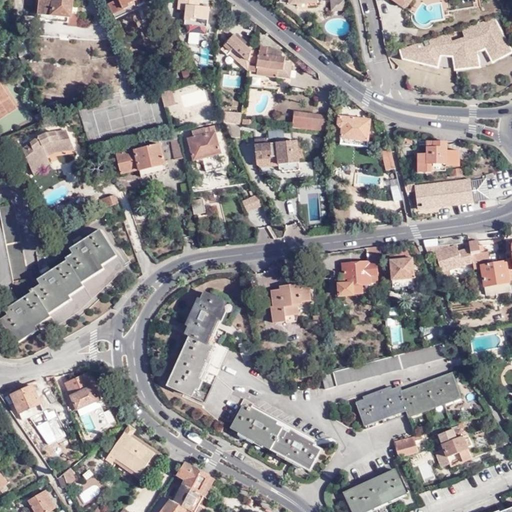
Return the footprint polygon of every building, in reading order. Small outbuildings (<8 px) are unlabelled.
[(42,0),(41,17),(40,21),(69,24),(70,19),(74,19),(75,0),(42,0)] [(111,0),(114,5),(122,1),(126,11),(137,6),(135,3),(141,0),(111,0)] [(208,8),(203,8),(201,8),(201,0),(178,0),(178,9),(186,10),(185,25),(189,25),(208,26),(209,8),(208,8)] [(330,0),(331,10),(344,10),(344,0),(330,0)] [(394,0),(406,9),(412,0),(394,0)] [(450,33),(400,50),(402,59),(438,68),(441,56),(453,57),(455,71),(482,68),(479,52),(486,49),(493,64),(511,53),(511,45),(496,16),(463,29),(466,36),(453,40),(450,33)] [(248,67),(251,48),(248,46),(232,33),(220,48),(228,54),(229,51),(245,54),(244,66),(248,67)] [(249,41),(248,46),(251,48),(248,67),(248,68),(258,70),(257,73),(278,76),(278,73),(292,76),(294,61),(284,59),(284,55),(274,53),(275,46),(260,44),(259,49),(256,48),(257,42),(252,42),(249,41)] [(163,95),(164,105),(175,104),(174,94),(163,95)] [(222,111),(224,119),(225,122),(226,125),(237,126),(238,126),(240,113),(222,111)] [(294,128),(312,129),(313,113),(296,111),(294,128)] [(327,130),(329,114),(313,113),(312,129),(327,130)] [(343,128),(342,139),(368,142),(370,120),(339,117),(338,124),(340,128),(343,128)] [(241,137),(237,126),(226,125),(232,136),(241,137)] [(196,137),(187,140),(194,162),(196,161),(197,164),(204,162),(206,167),(223,162),(221,155),(222,155),(214,127),(206,129),(207,134),(204,135),(204,134),(195,136),(196,137)] [(23,150),(32,169),(49,157),(49,156),(46,150),(53,147),(55,154),(75,150),(69,131),(68,131),(56,132),(44,134),(41,135),(23,150)] [(176,160),(183,159),(178,132),(170,133),(176,160)] [(287,171),(287,164),(297,163),(297,153),(302,153),(301,144),(296,144),(296,141),(267,143),(269,165),(277,165),(278,168),(281,172),(287,171)] [(432,171),(432,170),(432,164),(446,164),(448,164),(448,169),(448,170),(450,170),(450,177),(462,175),(461,154),(447,155),(447,142),(436,142),(436,147),(427,148),(427,152),(417,152),(418,171),(432,171)] [(269,165),(267,143),(253,144),(255,166),(269,165)] [(136,151),(118,155),(122,175),(140,171),(142,178),(167,171),(161,145),(140,150),(139,148),(135,149),(136,151)] [(386,171),(395,169),(389,146),(380,148),(386,171)] [(46,150),(49,156),(55,154),(53,147),(46,150)] [(49,157),(32,169),(35,177),(52,165),(49,157)] [(287,171),(298,170),(297,163),(287,164),(287,171)] [(488,177),(474,179),(477,202),(491,200),(488,177)] [(418,184),(408,186),(409,193),(419,192),(421,209),(421,210),(439,207),(477,202),(474,179),(418,187),(418,184)] [(394,201),(402,199),(398,184),(391,185),(394,201)] [(256,193),(242,200),(247,212),(262,204),(256,193)] [(115,196),(99,201),(102,210),(117,205),(115,196)] [(193,201),(194,213),(205,212),(204,200),(193,201)] [(232,214),(232,202),(223,202),(223,214),(232,214)] [(11,205),(0,207),(0,218),(14,278),(26,276),(11,205)] [(441,217),(439,207),(421,210),(421,209),(414,210),(416,221),(441,217)] [(267,242),(280,239),(272,224),(264,225),(267,242)] [(107,258),(116,252),(103,231),(78,248),(80,251),(68,259),(70,263),(45,280),(46,282),(34,290),(36,293),(11,311),(13,314),(1,322),(14,341),(30,331),(28,328),(43,319),(42,317),(63,302),(61,299),(78,288),(77,285),(98,271),(96,268),(108,260),(107,258)] [(470,243),(471,251),(472,255),(482,253),(480,242),(470,243)] [(352,285),(363,284),(369,283),(377,282),(374,259),(379,258),(378,246),(364,248),(366,263),(341,265),(342,280),(338,280),(339,295),(353,293),(352,285)] [(443,275),(474,265),(472,255),(471,251),(457,253),(456,247),(449,248),(449,246),(424,249),(428,257),(437,256),(443,275)] [(415,257),(420,255),(417,247),(412,249),(415,257)] [(105,269),(120,259),(116,252),(107,258),(108,260),(96,268),(98,271),(77,285),(78,288),(61,299),(63,302),(42,317),(43,319),(28,328),(30,331),(14,341),(16,346),(39,331),(37,329),(52,318),(51,316),(73,301),(71,299),(87,288),(86,286),(107,271),(105,269)] [(482,253),(472,255),(474,265),(475,275),(479,274),(478,263),(490,261),(489,257),(488,252),(482,253)] [(510,279),(511,279),(511,272),(509,258),(508,254),(489,257),(490,261),(491,261),(491,263),(493,263),(494,265),(482,267),(483,273),(484,281),(484,285),(485,287),(511,282),(510,279)] [(411,257),(388,260),(391,288),(414,285),(411,257)] [(112,286),(128,273),(120,259),(105,269),(107,271),(86,286),(87,288),(71,299),(73,301),(51,316),(52,318),(58,327),(63,324),(80,312),(96,299),(112,286)] [(482,267),(494,265),(493,263),(491,263),(491,261),(490,261),(478,263),(479,274),(483,273),(482,267)] [(511,289),(511,282),(485,287),(486,295),(511,289)] [(286,324),(285,318),(297,316),(296,306),(301,305),(300,303),(310,302),(307,284),(289,287),(290,290),(280,292),(271,293),(273,307),(269,308),(272,326),(286,324)] [(353,293),(363,292),(363,284),(352,285),(353,293)] [(194,320),(189,330),(191,330),(188,336),(193,338),(189,346),(192,347),(187,356),(185,354),(181,363),(184,364),(175,382),(172,381),(169,388),(192,399),(191,400),(205,406),(218,379),(205,372),(207,367),(220,373),(230,353),(216,346),(214,348),(208,345),(212,338),(224,312),(227,306),(206,295),(203,302),(198,310),(196,309),(192,318),(194,320)] [(228,314),(224,312),(212,338),(215,340),(228,314)] [(296,323),(297,316),(285,318),(286,324),(296,323)] [(317,330),(324,330),(323,321),(315,322),(317,330)] [(441,345),(333,374),(337,389),(445,360),(441,345)] [(184,364),(181,363),(172,381),(175,382),(184,364)] [(399,389),(392,391),(364,403),(358,405),(368,432),(384,425),(410,416),(411,419),(461,399),(452,374),(444,377),(445,380),(427,387),(427,386),(409,393),(408,391),(401,394),(399,389)] [(87,376),(66,382),(76,414),(97,408),(87,376)] [(326,392),(334,390),(330,376),(322,378),(326,392)] [(427,387),(445,380),(444,377),(422,386),(408,391),(409,393),(427,386),(427,387)] [(16,397),(21,407),(28,421),(51,410),(45,399),(42,401),(36,388),(16,397)] [(391,389),(363,400),(364,403),(392,391),(391,389)] [(261,447),(278,456),(302,469),(310,473),(322,453),(315,450),(307,445),(307,443),(299,438),(297,441),(288,436),(276,429),(267,424),(268,422),(260,417),(258,419),(250,414),(251,412),(254,407),(244,401),(240,409),(243,410),(231,431),(239,435),(261,447)] [(52,409),(59,423),(72,417),(65,403),(52,409)] [(120,463),(142,478),(157,458),(143,447),(140,451),(129,443),(132,439),(134,436),(129,431),(123,438),(120,436),(116,442),(120,445),(107,462),(116,468),(117,466),(120,463)] [(260,449),(261,447),(239,435),(238,438),(260,449)] [(440,469),(451,466),(449,460),(455,458),(459,468),(471,464),(468,454),(473,452),(471,444),(466,445),(463,435),(456,437),(456,435),(441,440),(443,447),(438,448),(439,453),(435,454),(440,469)] [(416,443),(397,446),(399,452),(401,460),(421,456),(419,443),(425,442),(424,437),(415,439),(416,443)] [(143,447),(132,439),(129,443),(140,451),(143,447)] [(302,469),(278,456),(277,458),(301,471),(302,469)] [(120,463),(117,466),(143,485),(161,461),(157,458),(142,478),(120,463)] [(455,458),(449,460),(451,466),(453,470),(459,468),(455,458)] [(35,464),(28,468),(31,474),(39,471),(35,464)] [(204,499),(216,482),(208,478),(186,466),(178,477),(186,483),(183,487),(204,499)] [(73,475),(70,471),(63,476),(67,486),(74,481),(71,476),(73,475)] [(0,472),(0,490),(8,485),(0,472)] [(353,492),(346,495),(352,511),(371,511),(407,497),(396,473),(389,476),(389,479),(381,483),(380,480),(371,484),(372,487),(355,495),(353,492)] [(371,484),(353,492),(355,495),(372,487),(371,484)] [(183,487),(173,502),(188,511),(195,511),(204,499),(183,487)] [(47,492),(29,503),(34,511),(53,511),(57,510),(47,492)] [(407,497),(371,511),(378,511),(408,499),(407,497)] [(188,511),(173,502),(171,501),(163,511),(188,511)]
